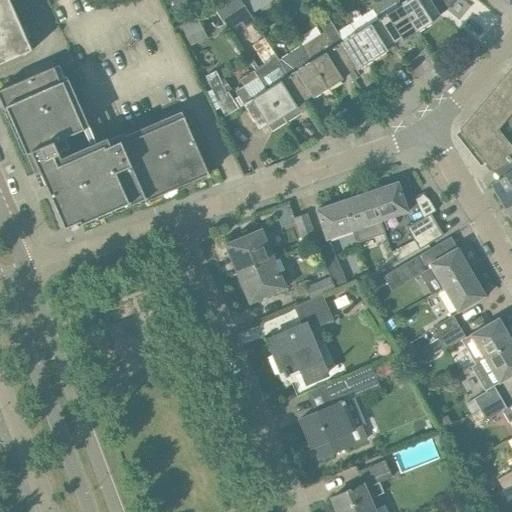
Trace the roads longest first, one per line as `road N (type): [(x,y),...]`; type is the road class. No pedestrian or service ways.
road 1 (residential): [(283,511),(164,223)]
road 2 (residential): [(164,223),(430,127)]
road 3 (tertiary): [(116,511),(25,272)]
road 4 (tertiary): [(0,286),(91,511)]
road 5 (residential): [(511,268),(430,127)]
road 6 (residential): [(25,272),(164,223)]
road 7 (residential): [(0,377),(50,511)]
road 8 (residential): [(430,127),(511,39)]
